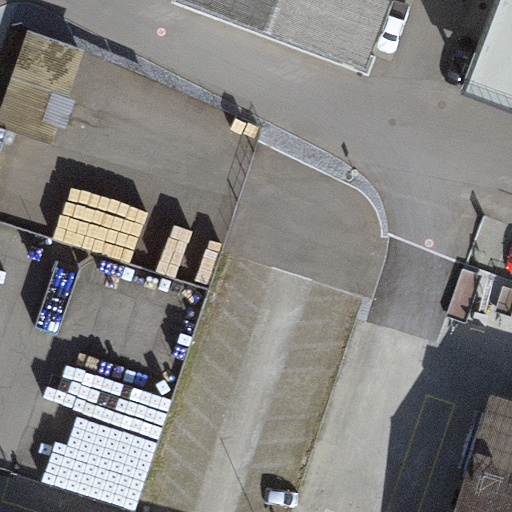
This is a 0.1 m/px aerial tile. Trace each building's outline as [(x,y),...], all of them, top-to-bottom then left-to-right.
[(391,0),(209,0),(370,59),(391,0)] [(511,0),(506,0),(477,79),(511,92),(511,0)] [(0,122),(59,143),(91,52),(32,32),(0,121),(0,122)] [(511,511),(511,400),(488,393),(450,511),(511,511)] [(142,504),(149,471),(88,458),(81,492),(142,504)]
